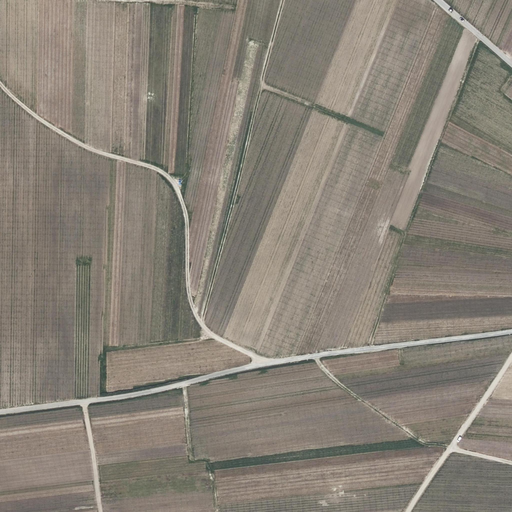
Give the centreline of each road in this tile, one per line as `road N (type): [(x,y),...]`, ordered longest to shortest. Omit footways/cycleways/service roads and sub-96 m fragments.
road 1 (unclassified): [(0,412),(304,355),(511,330)]
road 2 (track): [(0,82),(88,148),(166,175),(185,211),(191,308),(215,336),(265,364)]
road 3 (track): [(283,0),(200,323)]
road 4 (track): [(478,35),(371,345)]
road 5 (track): [(190,1),(176,193)]
road 6 (track): [(448,449),(419,441),(304,355)]
